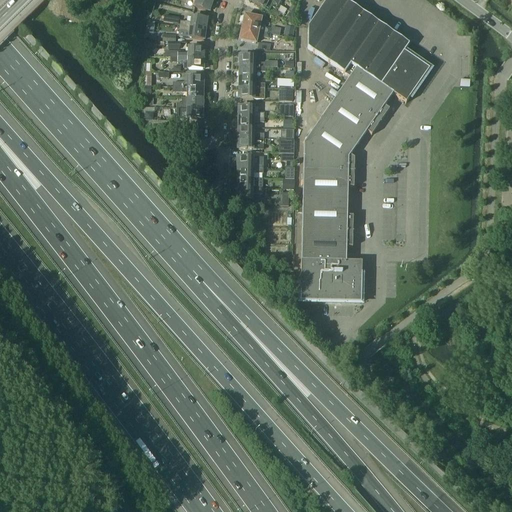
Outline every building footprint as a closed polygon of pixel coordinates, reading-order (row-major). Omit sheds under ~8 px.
[(210,13),(213,3),(202,0),(186,0),(196,3),(195,9),(209,13),(209,12),(210,13)] [(250,0),(250,1),(251,2),(250,3),(263,10),(267,12),(270,7),(275,10),(278,6),(267,0),(250,0)] [(351,249),(352,218),(346,218),(347,188),(353,189),(354,160),(349,157),(366,133),(371,137),(389,111),(384,108),(392,95),(405,104),(429,71),(403,53),(408,46),(342,0),(328,0),(308,29),(307,49),(350,78),(338,94),(337,97),(321,119),(320,121),(304,145),(299,303),(330,304),(340,304),(360,304),(361,274),(361,264),(345,263),(345,249),(351,249)] [(151,14),(154,4),(147,2),(146,12),(151,14)] [(293,2),(288,11),(294,14),(299,5),(293,2)] [(288,15),(285,22),(293,25),(296,18),(288,15)] [(244,16),(242,25),(244,25),(243,29),(270,35),(271,30),(259,27),(261,20),(244,16)] [(180,22),(179,27),(205,31),(205,26),(206,26),(207,21),(206,21),(206,20),(192,18),(191,24),(180,22)] [(179,32),(178,37),(188,39),(203,41),(203,40),(204,41),(205,35),(204,35),(205,31),(179,27),(179,32)] [(285,32),(284,37),(287,38),(292,39),(293,33),(294,29),(289,28),(288,32),(285,32)] [(241,33),(239,41),(255,44),(257,37),(269,39),(270,35),(243,29),(242,33),(241,33)] [(146,43),(143,48),(149,51),(152,46),(146,43)] [(177,54),(177,59),(203,60),(203,55),(204,55),(204,50),(203,50),(203,49),(188,49),(188,54),(177,54)] [(238,58),(238,64),(239,64),(239,68),(265,68),(277,69),(277,63),(265,62),(265,64),(254,63),(254,57),(239,57),(239,58),(238,58)] [(204,70),(204,64),(203,64),(203,60),(178,59),(177,64),(188,64),(188,70),(203,71),(203,70),(204,70)] [(238,73),(238,78),(254,79),(254,73),(265,73),(265,68),(239,68),(239,73),(238,73)] [(172,83),(172,88),(202,89),(202,84),(203,84),(204,79),(202,79),(202,78),(187,78),(187,84),(172,83)] [(238,78),(237,84),(239,84),(238,89),(263,89),(263,84),(258,84),(258,79),(254,79),(238,78)] [(172,88),(172,93),(187,94),(187,99),(180,99),(202,99),(202,89),(172,88)] [(264,100),(264,94),(264,89),(239,89),(239,93),(238,93),(238,98),(239,98),(239,99),(264,100)] [(278,103),(292,103),(292,91),(278,91),(278,103)] [(176,104),(176,109),(202,110),(202,99),(180,99),(180,104),(176,104)] [(237,109),(237,113),(238,113),(238,118),(264,119),(264,114),(253,114),(253,108),(238,108),(238,109),(237,109)] [(176,109),(176,121),(187,121),(187,120),(202,120),(203,120),(203,114),(202,114),(202,110),(176,109)] [(238,118),(238,129),(253,129),(253,123),(264,123),(264,119),(238,118)] [(283,120),(283,129),(293,129),(293,121),(283,120)] [(238,129),(237,139),(263,140),(263,135),(253,135),(253,129),(238,129)] [(236,144),(236,149),(237,149),(237,150),(252,150),(261,151),(262,145),(263,145),(263,140),(237,139),(237,144),(236,144)] [(293,155),(293,142),(284,142),(284,148),(278,148),(278,155),(293,155)] [(236,159),(236,164),(237,164),(237,169),(263,169),(263,164),(252,164),(252,158),(237,158),(237,159),(236,159)] [(237,169),(237,179),(252,179),(252,174),(263,174),(263,169),(237,169)] [(237,179),(236,189),(262,190),(262,180),(252,179),(237,179)] [(293,191),(294,181),(282,180),(282,191),(293,191)] [(235,194),(235,199),(236,199),(236,200),(251,200),(251,195),(262,195),(262,190),(236,189),(236,194),(235,194)]
